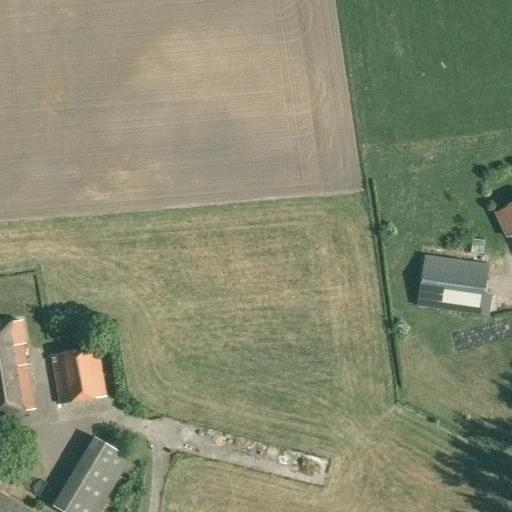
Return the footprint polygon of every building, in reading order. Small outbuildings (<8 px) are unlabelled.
[(511,204),(495,213),(507,237),(511,235),(511,236),(511,204)] [(488,316),(491,296),(484,295),(488,265),(425,256),(418,306),(488,316)] [(511,305),(502,307),(511,364),(511,305)] [(0,415),(34,409),(23,344),(25,344),(21,321),(0,325),(0,415)] [(60,405),(105,397),(96,348),(52,356),(60,405)] [(61,511),(97,511),(130,459),(95,437),(53,507),(61,511)] [(0,511),(30,511),(0,494),(0,511)]
